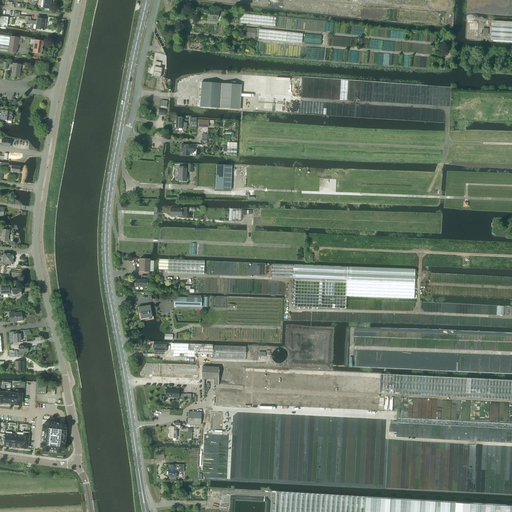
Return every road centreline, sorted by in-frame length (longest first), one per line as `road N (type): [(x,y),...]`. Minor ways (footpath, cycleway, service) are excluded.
road 1 (tertiary): [(73,460),(78,447),(36,260),(35,216),(77,0)]
road 2 (primary): [(145,511),(105,257),(118,136)]
road 3 (track): [(289,246),(124,239),(109,186)]
road 4 (unclassified): [(118,136),(132,119),(157,0)]
road 5 (primary): [(118,136),(147,0)]
